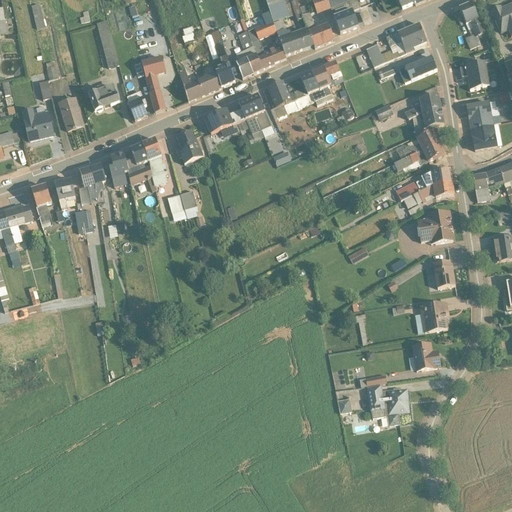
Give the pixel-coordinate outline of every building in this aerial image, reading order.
[(282,21),(289,18),(290,19),(294,17),(296,23),(303,21),(301,16),(295,0),(293,0),(284,4),(282,0),(264,0),(270,14),(277,35),(281,47),(285,59),(313,49),(307,31),(291,37),(289,33),(286,34),(282,21)] [(317,17),(331,12),(331,11),(326,0),(318,0),(311,2),(317,17)] [(326,0),(331,12),(340,37),(358,30),(352,13),(360,10),(356,0),(326,0)] [(396,0),(402,11),(414,6),(411,0),(396,0)] [(490,13),(500,36),(508,33),(511,39),(511,38),(511,4),(501,9),(501,8),(490,13)] [(40,6),(31,8),(36,31),(45,29),(40,6)] [(472,6),(459,11),(465,26),(471,38),(465,41),(470,52),(480,47),(479,44),(486,40),(472,6)] [(314,51),(334,43),(328,27),(321,29),(319,25),(314,27),(310,15),(309,15),(308,15),(305,7),(299,10),(314,51)] [(112,27),(127,26),(127,8),(111,9),(112,27)] [(138,16),(135,8),(128,10),(131,18),(138,16)] [(247,34),(252,45),(258,42),(258,43),(277,35),(270,14),(261,17),(265,27),(247,34)] [(242,82),(263,73),(252,45),(247,34),(242,21),(240,22),(244,35),(238,37),(240,43),(243,53),(236,57),(236,58),(235,59),(237,65),(235,66),(242,82)] [(118,69),(107,23),(96,26),(108,72),(118,69)] [(397,36),(406,57),(425,49),(424,45),(426,44),(419,27),(397,36)] [(183,32),(185,39),(182,39),(185,47),(204,40),(202,33),(194,35),(192,29),(183,32)] [(235,85),(218,33),(211,35),(216,50),(215,51),(221,68),(217,70),(218,74),(216,74),(221,91),(235,85)] [(401,55),(404,53),(397,36),(386,41),(392,55),(398,53),(399,54),(400,53),(401,55)] [(274,67),(286,61),(285,59),(281,47),(277,48),(277,50),(274,51),(274,52),(268,54),(266,48),(255,52),(255,53),(262,72),(274,67)] [(373,70),(406,57),(404,53),(401,55),(400,53),(399,54),(398,53),(392,55),(391,56),(390,53),(380,56),(376,47),(366,52),(373,70)] [(145,80),(155,116),(165,113),(157,80),(167,77),(162,60),(134,68),(138,81),(145,80)] [(399,73),(405,87),(437,73),(431,60),(399,73)] [(53,64),(46,66),(47,71),(46,71),(49,83),(58,81),(55,68),(54,69),(53,64)] [(343,83),(335,65),(323,70),(330,88),(343,83)] [(465,70),(460,71),(461,79),(467,79),(469,93),(489,90),(485,65),(465,69),(465,70)] [(392,68),(377,75),(380,81),(395,75),(392,68)] [(323,70),(311,75),(318,93),(327,89),(330,88),(323,70)] [(178,74),(188,105),(221,91),(216,74),(190,85),(185,72),(178,74)] [(318,93),(311,75),(300,80),(304,90),(293,94),(296,102),(311,96),(318,93)] [(52,101),(48,83),(39,85),(43,103),(52,101)] [(8,84),(2,85),(5,99),(11,98),(8,84)] [(267,90),(275,111),(283,108),(295,103),(296,102),(293,94),(289,96),(282,84),(267,90)] [(88,98),(95,115),(97,115),(97,116),(102,114),(103,112),(120,106),(113,87),(106,90),(102,87),(95,90),(96,95),(88,98)] [(318,93),(311,96),(314,105),(315,105),(317,109),(332,102),(327,89),(318,93)] [(498,94),(500,104),(511,102),(511,101),(508,92),(498,94)] [(127,106),(135,124),(147,119),(143,110),(146,109),(140,95),(127,101),(128,106),(127,106)] [(314,105),(311,96),(296,102),(295,103),(298,112),(314,105)] [(252,100),(248,102),(261,133),(270,129),(262,107),(258,98),(252,100)] [(412,121),(414,137),(417,137),(425,133),(425,132),(444,128),(438,98),(419,102),(420,108),(404,115),(408,122),(412,121)] [(5,100),(7,108),(14,106),(12,99),(5,100)] [(76,101),(58,107),(67,135),(85,129),(76,101)] [(243,115),(255,144),(264,140),(261,133),(248,102),(244,104),(238,106),(241,112),(242,115),(243,115)] [(298,112),(295,103),(283,108),(287,117),(299,112),(298,112)] [(489,104),(466,109),(471,132),(501,126),(497,110),(496,110),(495,104),(489,105),(489,104)] [(389,107),(375,113),(379,123),(393,117),(389,107)] [(287,117),(283,108),(275,111),(270,113),(274,122),(287,117)] [(15,115),(13,109),(7,110),(8,117),(15,115)] [(336,120),(338,125),(343,122),(344,124),(354,119),(349,110),(341,114),(343,117),(336,120)] [(33,112),(22,115),(29,146),(54,139),(48,115),(34,118),(33,112)] [(204,123),(211,138),(221,134),(224,142),(240,135),(239,133),(244,131),(242,126),(246,124),(242,115),(241,112),(228,117),(226,113),(204,123)] [(471,132),(474,153),(497,150),(497,149),(501,148),(497,127),(493,128),(471,132)] [(392,163),(394,166),(439,144),(434,133),(432,134),(431,131),(415,139),(418,146),(410,150),(409,148),(404,150),(405,152),(397,155),(399,159),(392,163)] [(0,136),(0,149),(19,144),(16,135),(12,136),(12,133),(0,136)] [(194,141),(191,133),(176,140),(181,151),(176,154),(179,162),(181,161),(184,168),(203,159),(195,140),(194,141)] [(161,160),(162,160),(155,142),(142,147),(149,164),(156,194),(157,193),(156,189),(168,186),(166,178),(168,178),(165,167),(163,167),(161,160)] [(439,144),(391,168),(393,173),(395,172),(398,178),(406,174),(415,171),(445,156),(439,144)] [(147,183),(152,195),(156,194),(150,169),(145,170),(144,167),(149,164),(142,147),(129,152),(131,156),(125,159),(129,176),(128,176),(131,189),(147,183)] [(274,159),(277,168),(292,162),(288,153),(274,159)] [(129,176),(124,157),(111,160),(112,170),(109,171),(114,190),(127,187),(125,177),(129,176)] [(106,184),(101,167),(90,171),(95,188),(97,205),(98,208),(105,207),(102,192),(104,191),(102,185),(106,184)] [(511,191),(511,167),(499,172),(507,197),(511,195),(511,194),(511,192),(511,191)] [(90,171),(79,174),(84,190),(79,192),(82,208),(97,205),(95,188),(90,171)] [(488,191),(504,186),(499,172),(486,176),(472,179),(477,205),(490,203),(488,191)] [(396,194),(401,204),(403,203),(433,188),(451,184),(449,173),(430,175),(431,176),(396,194)] [(54,186),(61,212),(75,208),(74,203),(75,202),(71,182),(54,186)] [(403,203),(411,219),(424,213),(420,206),(412,211),(412,210),(411,210),(422,204),(423,206),(426,204),(434,199),(435,201),(453,197),(451,184),(433,188),(403,203)] [(46,189),(31,193),(42,230),(52,227),(46,208),(51,206),(46,189)] [(192,196),(168,202),(171,216),(196,210),(192,196)] [(20,207),(4,212),(10,231),(14,246),(23,244),(18,229),(33,224),(28,208),(21,210),(20,207)] [(496,218),(499,226),(511,221),(511,212),(511,209),(496,218)] [(21,268),(16,251),(4,212),(0,213),(0,241),(3,241),(7,251),(8,256),(9,256),(14,271),(21,268)] [(64,224),(61,213),(56,214),(58,225),(64,224)] [(90,213),(82,214),(86,235),(93,234),(90,213)] [(82,214),(75,215),(77,227),(84,226),(82,214)] [(417,224),(418,230),(451,224),(450,214),(428,218),(428,219),(423,219),(424,223),(417,224)] [(116,225),(119,241),(125,239),(122,224),(116,225)] [(431,247),(453,244),(452,235),(453,235),(453,234),(451,224),(418,230),(420,246),(430,244),(430,247),(431,247)] [(118,238),(116,227),(108,228),(110,240),(118,238)] [(511,239),(491,243),(492,252),(495,252),(497,265),(511,262),(511,239)] [(348,258),(352,266),(368,257),(364,250),(348,258)] [(391,269),(395,274),(406,267),(403,261),(391,269)] [(450,264),(433,267),(437,292),(455,289),(452,271),(451,271),(450,264)] [(2,278),(0,272),(0,300),(5,315),(9,314),(6,304),(9,302),(2,278)] [(54,277),(58,301),(62,300),(58,276),(54,277)] [(393,284),(387,287),(391,294),(397,291),(393,284)] [(503,294),(506,314),(511,312),(511,284),(506,285),(507,293),(503,294)] [(35,289),(28,291),(33,307),(40,306),(35,289)] [(415,319),(417,337),(448,332),(447,323),(449,322),(447,305),(419,310),(421,318),(415,319)] [(391,311),(393,317),(397,317),(397,316),(404,315),(402,308),(396,308),(396,310),(391,311)] [(364,317),(354,319),(354,323),(358,323),(362,348),(367,347),(363,322),(365,321),(364,317)] [(431,346),(412,349),(415,375),(440,371),(438,354),(432,354),(431,346)] [(385,378),(359,382),(360,390),(386,386),(385,378)] [(381,388),(366,391),(370,414),(371,414),(372,422),(387,420),(389,429),(399,427),(397,416),(406,415),(406,403),(406,394),(401,393),(401,391),(393,392),(393,393),(382,394),(381,388)] [(350,402),(339,403),(341,416),(352,415),(350,402)]
